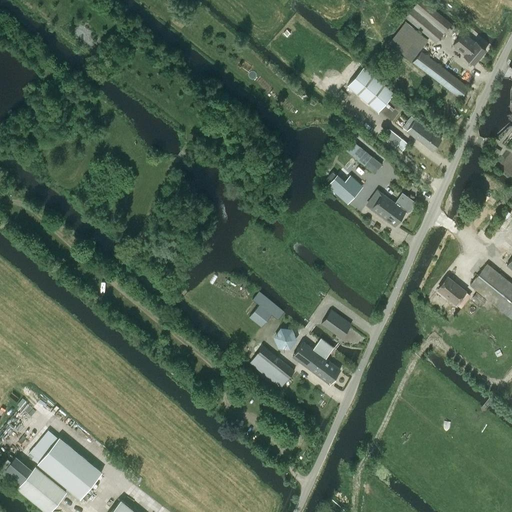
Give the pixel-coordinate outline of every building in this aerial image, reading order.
[(418,0),(405,16),(435,42),(446,30),(451,34),(456,28),(423,0),(418,0)] [(463,32),(453,45),(464,54),(463,56),(472,63),(485,49),(476,41),(475,42),(463,32)] [(412,62),(460,98),(468,87),(421,50),(412,62)] [(393,92),(363,66),(347,84),(377,110),(393,92)] [(411,115),(402,126),(407,130),(419,140),(428,128),(416,119),(411,115)] [(401,138),(388,128),(383,135),(401,149),(406,143),(400,139),(401,138)] [(428,128),(419,140),(432,150),(441,138),(428,128)] [(381,164),(371,155),(364,165),(374,173),(381,164)] [(348,176),(334,191),(347,203),(361,187),(348,176)] [(376,189),(369,198),(375,203),(371,208),(394,225),(405,211),(399,206),(396,210),(394,208),(393,209),(389,205),(392,201),(382,193),(376,189)] [(399,206),(405,211),(407,212),(407,211),(409,211),(412,208),(411,206),(412,205),(400,196),(395,203),(392,201),(389,205),(393,209),(394,208),(396,210),(399,206)] [(511,284),(486,263),(470,284),(511,317),(511,284)] [(455,303),(459,298),(465,290),(448,276),(438,289),(455,303)] [(284,311),(266,298),(258,291),(252,299),(259,304),(249,317),(261,326),(271,314),(278,319),(284,311)] [(321,323),(326,327),(341,338),(351,324),(336,313),(331,309),(321,323)] [(280,327),(273,336),(278,348),(290,349),(297,339),(292,328),(280,327)] [(303,341),(292,356),(329,383),(340,369),(325,358),(333,347),(321,339),(320,338),(312,348),(303,341)] [(250,362),(280,387),(294,370),(263,345),(250,362)] [(59,436),(38,462),(80,497),(102,471),(59,436)] [(18,487),(48,511),(49,511),(67,491),(36,465),(18,487)] [(111,511),(136,511),(121,499),(111,511)]
